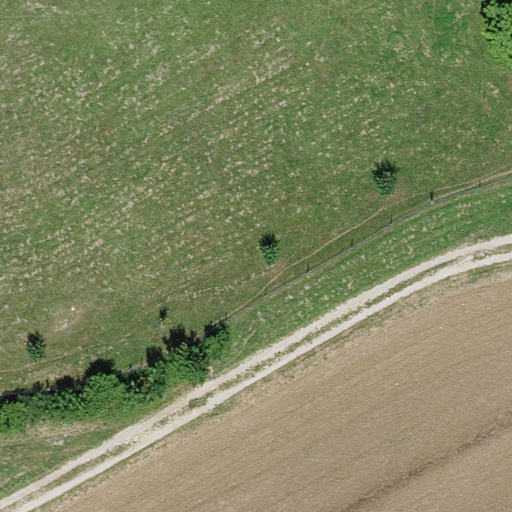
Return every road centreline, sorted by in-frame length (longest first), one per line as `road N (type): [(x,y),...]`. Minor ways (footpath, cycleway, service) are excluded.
road 1 (track): [(511,259),(460,261),(152,428),(0,454)]
road 2 (track): [(152,428),(3,511)]
